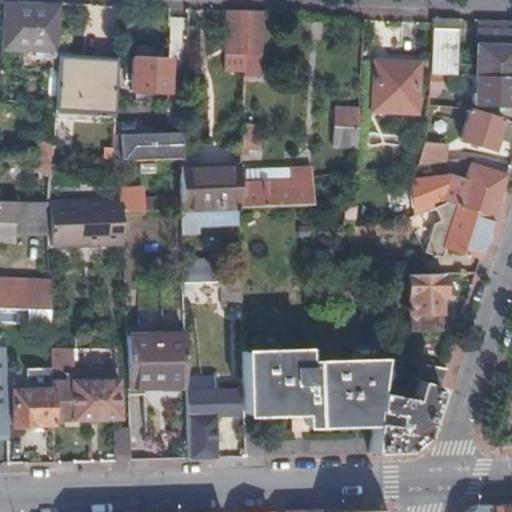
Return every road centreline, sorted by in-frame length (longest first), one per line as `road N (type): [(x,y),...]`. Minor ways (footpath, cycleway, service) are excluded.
road 1 (tertiary): [(440,477),(0,492)]
road 2 (residential): [(440,477),(511,250)]
